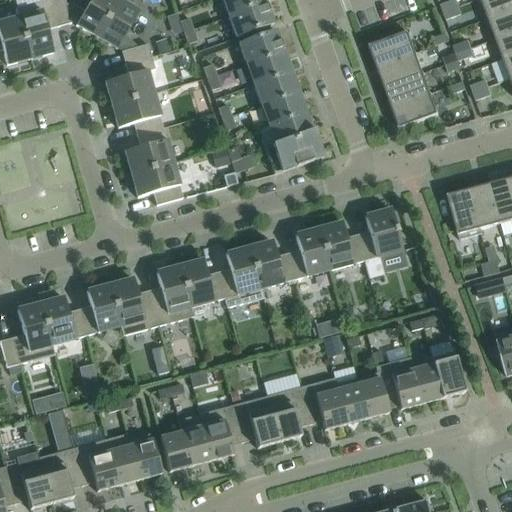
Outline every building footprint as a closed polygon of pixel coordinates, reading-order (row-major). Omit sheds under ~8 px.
[(14,10),(17,19),(29,61),(52,54),(45,31),(57,28),(50,0),(14,10)] [(50,0),(57,28),(70,25),(63,0),(56,0),(51,2),(50,0)] [(95,39),(117,1),(114,0),(89,0),(74,27),(95,39)] [(264,4),(262,0),(220,0),(227,18),(264,4)] [(511,11),(511,0),(479,0),(480,0),(487,20),(511,11)] [(138,13),(117,1),(95,39),(116,51),(138,13)] [(455,1),(439,7),(442,14),(457,9),(455,1)] [(272,25),(264,4),(227,18),(235,39),(272,25)] [(460,16),(457,9),(442,14),(445,22),(460,16)] [(511,34),(511,11),(487,20),(495,41),(511,34)] [(29,61),(17,19),(0,23),(0,51),(1,51),(5,67),(29,61)] [(178,23),(182,34),(192,31),(188,20),(178,23)] [(196,42),(192,31),(182,34),(186,46),(196,42)] [(237,45),(245,66),(282,53),(274,31),(237,45)] [(369,48),(376,69),(415,55),(407,34),(388,41),(387,40),(386,40),(387,41),(369,48)] [(502,61),(511,57),(511,34),(495,41),(502,61)] [(447,43),(444,36),(432,40),(435,47),(447,43)] [(467,42),(454,47),(452,48),(455,55),(470,50),(467,42)] [(120,53),(124,66),(150,58),(146,46),(120,53)] [(473,57),(470,50),(455,55),(457,63),(473,57)] [(290,73),(282,53),(245,66),(252,87),(290,73)] [(422,75),(415,55),(376,69),(379,76),(378,76),(378,77),(379,77),(384,89),(422,75)] [(457,63),(454,55),(442,59),(445,67),(457,63)] [(511,80),(511,57),(502,61),(509,81),(511,80)] [(104,84),(110,107),(152,95),(146,73),(154,71),(150,58),(124,66),(127,77),(104,84)] [(459,70),(457,63),(445,67),(448,74),(459,70)] [(211,66),(202,69),(206,81),(215,77),(211,66)] [(297,93),(290,73),(252,87),(260,107),(297,93)] [(430,95),(422,75),(384,89),(388,102),(387,102),(388,103),(389,103),(391,110),(430,95)] [(219,89),(215,77),(206,81),(210,92),(219,89)] [(484,82),(469,87),(472,95),(487,89),(484,82)] [(464,91),(462,84),(450,88),(453,96),(464,91)] [(490,97),(487,89),(472,95),(475,103),(490,97)] [(304,114),(301,104),(297,93),(260,107),(267,127),(304,114)] [(162,130),(152,95),(110,107),(117,130),(132,126),(135,137),(162,130)] [(438,117),(430,95),(391,110),(399,131),(417,124),(418,125),(419,125),(418,124),(438,117)] [(164,99),(168,116),(180,113),(177,96),(164,99)] [(226,107),(217,110),(221,121),(230,118),(226,107)] [(311,132),(304,114),(267,127),(274,146),(311,132)] [(234,129),(230,118),(221,121),(225,133),(234,129)] [(172,164),(162,130),(135,137),(139,149),(123,153),(130,176),(172,164)] [(312,132),(311,132),(274,146),(263,150),(273,176),(280,174),(322,158),(312,132)] [(224,149),(213,153),(217,168),(229,165),(224,149)] [(226,152),(230,164),(239,160),(235,149),(226,152)] [(248,157),(239,160),(230,164),(233,174),(234,175),(252,168),(248,157)] [(182,200),(172,164),(130,176),(136,199),(152,195),(155,207),(182,200)] [(237,186),(234,175),(233,174),(222,177),(225,189),(237,186)] [(511,222),(511,187),(510,180),(489,186),(500,226),(511,222)] [(500,226),(489,186),(468,192),(479,231),(480,231),(500,226)] [(479,231),(468,192),(447,198),(458,242),(481,236),(480,231),(479,231)] [(391,216),(389,211),(363,218),(368,233),(357,236),(364,263),(363,263),(368,279),(381,276),(377,259),(401,253),(395,233),(399,231),(393,215),(391,216)] [(364,263),(357,236),(344,239),(340,224),(317,230),(328,272),(363,263),(364,263)] [(328,272),(317,230),(294,236),(298,252),(286,255),(294,281),(328,272)] [(294,281),(286,255),(275,258),(271,243),(248,249),(260,291),(294,281)] [(260,291),(248,249),(224,255),(229,271),(217,274),(224,300),(223,300),(226,310),(262,300),(260,291)] [(224,300),(217,274),(205,277),(201,261),(179,267),(190,309),(223,300),(224,300)] [(496,263),(488,265),(491,277),(499,274),(496,263)] [(491,277),(488,265),(480,267),(483,279),(491,277)] [(190,309),(179,267),(155,274),(159,289),(147,292),(157,328),(193,319),(190,309)] [(511,285),(511,277),(502,280),(504,288),(511,285)] [(157,328),(147,292),(136,295),(132,280),(108,286),(119,328),(122,338),(157,328)] [(504,294),(501,281),(476,288),(479,301),(504,294)] [(119,328),(108,286),(85,293),(89,308),(78,311),(85,338),(119,328)] [(85,338),(78,311),(66,314),(62,299),(40,305),(51,347),(85,338)] [(51,347),(40,305),(16,311),(23,336),(11,340),(18,366),(54,356),(51,347)] [(351,308),(340,311),(343,319),(353,316),(351,308)] [(420,321),(422,329),(423,331),(440,326),(441,326),(437,316),(420,321)] [(408,324),(410,333),(422,329),(420,321),(408,324)] [(511,376),(511,330),(494,335),(505,378),(511,376)] [(340,338),(324,342),(329,361),(345,356),(340,338)] [(344,342),(347,350),(359,346),(356,338),(344,342)] [(18,366),(11,340),(0,342),(0,349),(5,369),(18,366)] [(452,354),(430,360),(441,400),(463,394),(452,354)] [(409,365),(410,365),(409,359),(374,369),(375,374),(376,374),(386,411),(398,407),(399,411),(420,406),(409,365)] [(430,360),(410,365),(409,365),(420,406),(441,400),(430,360)] [(166,365),(155,368),(158,377),(169,374),(166,365)] [(375,374),(355,380),(366,420),(388,415),(386,411),(376,374),(375,374)] [(345,426),(334,385),(335,385),(333,379),(299,389),(309,426),(321,423),(323,432),(345,426)] [(355,380),(335,385),(334,385),(345,426),(366,420),(355,380)] [(180,386),(168,389),(170,397),(182,394),(180,386)] [(97,389),(83,392),(86,404),(100,400),(97,389)] [(170,397),(168,389),(156,392),(158,400),(170,397)] [(297,429),(309,426),(299,389),(265,398),(278,444),(299,438),(297,429)] [(62,394),(31,403),(34,416),(66,408),(62,394)] [(278,444),(265,398),(232,407),(242,444),(254,441),(256,450),(278,444)] [(129,400),(117,403),(119,411),(131,408),(129,400)] [(119,411),(117,403),(105,406),(107,414),(119,411)] [(230,447),(242,444),(232,407),(198,416),(211,462),(232,456),(230,447)] [(211,462),(198,416),(176,422),(179,433),(180,433),(190,468),(211,462)] [(180,433),(179,433),(158,439),(168,474),(190,468),(180,433)] [(139,482),(128,441),(127,435),(105,441),(118,487),(139,482)] [(149,435),(128,441),(139,482),(160,476),(149,435)] [(118,487),(105,441),(72,450),(82,487),(94,484),(96,493),(118,487)] [(70,491),(82,487),(72,450),(37,459),(38,465),(40,465),(50,505),(72,500),(70,491)] [(50,505),(40,465),(38,465),(7,474),(6,474),(14,505),(26,502),(29,511),(50,505)] [(3,511),(2,509),(14,505),(6,474),(7,474),(5,468),(0,469),(0,511),(3,511)] [(429,511),(427,503),(406,509),(406,511),(429,511)]
